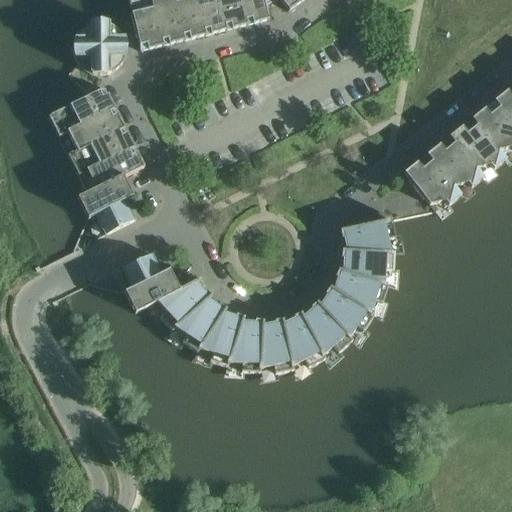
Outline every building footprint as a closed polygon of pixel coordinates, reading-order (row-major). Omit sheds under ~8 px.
[(127,0),(131,16),(130,16),(135,39),(137,39),(140,53),(162,48),(150,0),(127,0)] [(150,0),(162,48),(183,43),(172,0),(150,0)] [(194,0),(172,0),(183,43),(204,38),(194,0)] [(194,0),(204,38),(225,32),(217,0),(194,0)] [(239,0),(217,0),(225,32),(246,27),(239,0)] [(264,7),(272,4),(270,0),(239,0),(246,27),(268,22),(264,7)] [(288,13),(305,0),(270,0),(272,4),(279,0),(288,13)] [(83,29),(80,32),(118,69),(121,66),(123,63),(124,60),(125,58),(126,55),(126,51),(126,47),(125,43),(124,40),(122,37),(120,34),(118,31),(117,30),(114,28),(110,26),(105,24),(101,24),(96,24),(92,25),(87,26),(83,29)] [(104,77),(108,76),(109,75),(112,74),(115,72),(118,69),(80,32),(77,35),(74,39),(73,44),(72,48),(72,53),(73,58),(75,62),(77,66),(78,67),(80,70),(83,73),(87,75),(91,76),(95,77),(99,78),(104,77)] [(511,88),(495,102),(511,124),(511,88)] [(47,118),(57,138),(114,110),(104,90),(91,96),(90,95),(69,106),(70,107),(47,118)] [(511,124),(495,102),(472,120),(505,162),(504,163),(508,168),(511,165),(511,124)] [(67,158),(123,129),(114,110),(57,138),(67,158)] [(505,162),(472,120),(450,138),(483,180),(482,181),(486,186),(498,176),(494,171),(504,163),(505,162)] [(67,158),(76,177),(133,148),(123,129),(67,158)] [(471,189),(482,181),(483,180),(450,138),(427,156),(460,198),(459,199),(463,204),(475,194),(471,189)] [(122,178),(123,180),(143,169),(133,148),(76,177),(86,196),(86,197),(122,178)] [(448,208),(459,199),(460,198),(427,156),(404,175),(409,181),(408,182),(423,201),(424,200),(441,222),(453,212),(448,208)] [(77,200),(87,220),(125,201),(125,202),(133,199),(123,180),(122,178),(86,197),(86,196),(77,200)] [(87,220),(97,241),(135,222),(125,202),(125,201),(87,220)] [(341,253),(394,254),(394,255),(404,256),(400,236),(395,237),(392,223),(392,221),(383,223),(381,213),(363,227),(339,232),(341,242),(341,253)] [(393,271),(394,255),(394,254),(341,253),(340,262),(337,272),(388,288),(397,291),(399,271),(393,271)] [(113,275),(123,294),(162,275),(152,256),(113,275)] [(134,316),(144,311),(152,307),(151,306),(179,292),(178,291),(169,271),(162,275),(123,294),(134,316)] [(334,281),(329,289),(374,318),(382,324),(388,305),(383,303),(388,288),(337,272),(334,281)] [(171,333),(210,297),(204,289),(199,280),(178,291),(179,292),(151,306),(152,307),(144,311),(156,325),(160,322),(171,333)] [(316,304),(352,343),(358,351),(369,334),(365,331),(374,318),(329,289),(323,297),(316,304)] [(217,304),(210,297),(171,333),(163,340),(180,351),(183,346),(196,355),(225,310),(217,304)] [(308,310),(300,315),(324,362),(328,371),(343,358),(340,354),(352,343),(316,304),(308,310)] [(233,315),(225,310),(196,355),(191,363),(210,369),(211,365),(226,370),(242,319),(233,315)] [(324,362),(300,315),(291,319),(281,321),(292,373),(294,383),(312,374),(310,369),(324,362)] [(242,319),(226,370),(223,378),(243,379),(244,375),(259,376),(262,322),(252,321),(242,319)] [(262,322),(259,376),(259,385),(278,380),(278,377),(292,373),(281,321),(271,322),(262,322)]
